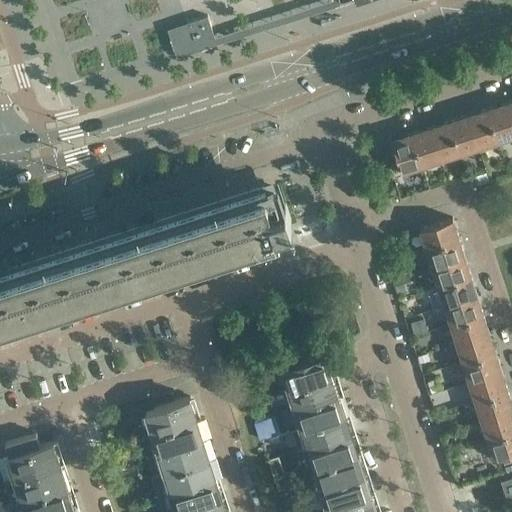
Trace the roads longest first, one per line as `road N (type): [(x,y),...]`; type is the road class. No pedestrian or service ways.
road 1 (residential): [(0,246),(324,133)]
road 2 (unclassified): [(511,344),(460,191),(363,218),(356,243)]
road 3 (tertiary): [(0,181),(236,104),(265,85)]
road 4 (tertiary): [(265,85),(3,143)]
road 5 (residential): [(324,133),(511,73)]
road 6 (unclassified): [(0,357),(185,298)]
road 7 (unclassified): [(392,359),(351,374),(395,511)]
road 8 (unclassified): [(185,298),(356,243)]
road 9 (tertiary): [(305,72),(462,22)]
road 10 (residential): [(443,511),(392,359)]
road 11 (residential): [(252,511),(204,361)]
road 12 (residential): [(69,404),(204,361)]
road 13 (residential): [(392,359),(356,243)]
